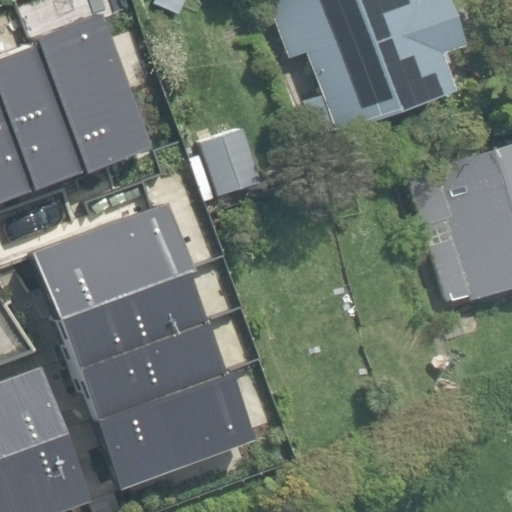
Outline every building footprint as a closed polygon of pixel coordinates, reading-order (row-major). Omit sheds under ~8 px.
[(150,0),(149,4),(174,15),(180,0),(150,0)] [(298,100),(310,135),(327,129),(328,133),(442,91),(428,52),(448,44),(431,0),(263,0),(261,1),(282,57),(297,51),(313,95),(298,100)] [(0,356),(119,324),(60,102),(0,117),(0,356)] [(192,144),(212,196),(251,182),(232,129),(192,144)] [(511,136),(397,173),(440,306),(511,283),(511,136)] [(245,249),(280,238),(272,214),(237,225),(245,249)]
